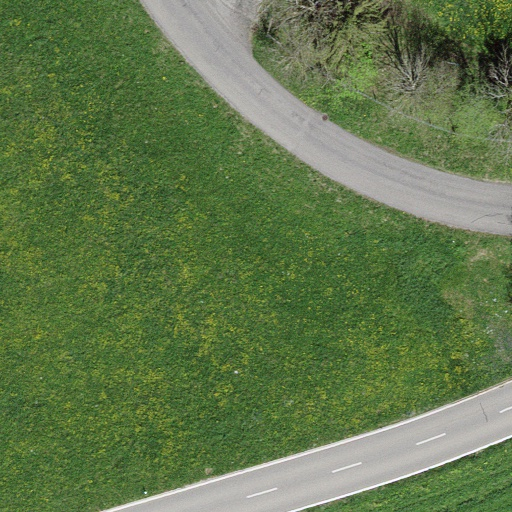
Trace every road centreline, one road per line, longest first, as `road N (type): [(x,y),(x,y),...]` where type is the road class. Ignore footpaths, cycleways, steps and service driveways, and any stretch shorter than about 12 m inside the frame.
road 1 (unclassified): [(162,0),(219,66),(324,146),(427,191),(511,208)]
road 2 (tertiary): [(197,511),(511,407)]
